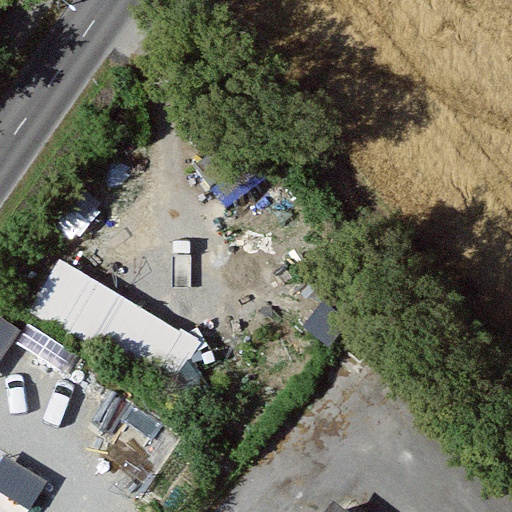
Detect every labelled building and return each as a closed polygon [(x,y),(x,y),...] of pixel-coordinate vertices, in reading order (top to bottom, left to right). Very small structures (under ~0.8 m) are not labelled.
[(332,256),(289,202),(252,231),(295,286),(332,256)] [(196,339),(60,259),(30,310),(165,390),(196,339)] [(354,328),(310,292),(279,324),(327,360),(354,328)] [(0,360),(20,332),(0,317),(0,360)] [(457,399),(423,357),(395,379),(429,421),(457,399)] [(44,483),(3,457),(0,461),(0,490),(28,508),(44,483)] [(344,511),(333,503),(326,511),(344,511)]
